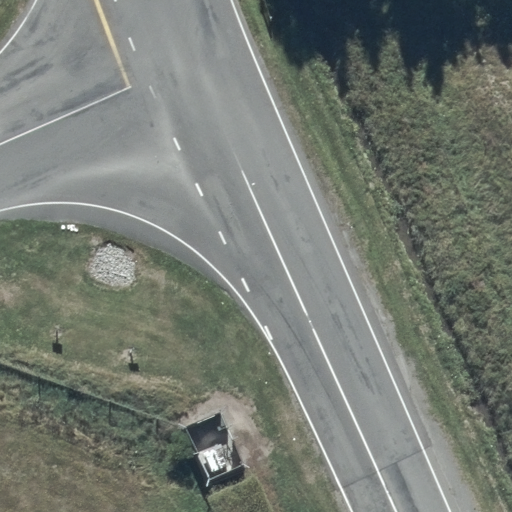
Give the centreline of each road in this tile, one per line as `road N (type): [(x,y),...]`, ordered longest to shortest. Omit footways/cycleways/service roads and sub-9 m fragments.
road 1 (unclassified): [(394,511),(196,66)]
road 2 (unclassified): [(196,66),(0,145)]
